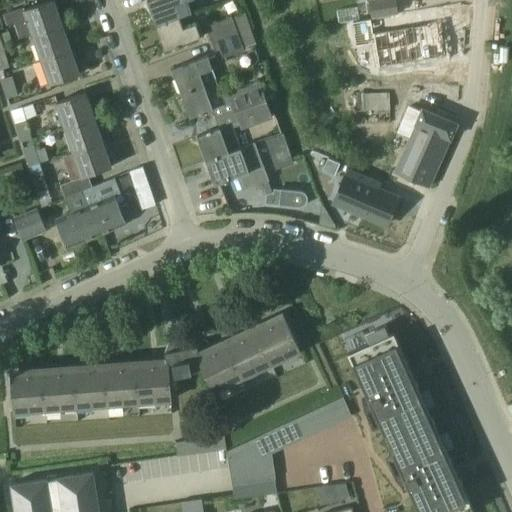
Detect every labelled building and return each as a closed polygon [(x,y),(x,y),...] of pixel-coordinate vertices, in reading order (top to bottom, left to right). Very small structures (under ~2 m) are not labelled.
[(33,34),(63,24),(54,0),(51,0),(24,9),(24,7),(4,14),(8,25),(28,18),(33,34)] [(179,16),(179,17),(192,13),(186,0),(147,0),(156,24),(179,16)] [(395,0),(369,0),(372,18),(398,14),(395,0)] [(237,32),(250,27),(245,12),(206,26),(212,42),(237,32)] [(184,29),(179,17),(179,16),(156,24),(165,49),(200,36),(196,24),(184,29)] [(381,73),(449,62),(442,22),(375,33),(373,22),(355,25),(359,48),(376,46),(381,73)] [(33,34),(41,58),(71,48),(63,24),(33,34)] [(237,32),(212,42),(218,60),(244,50),(237,32)] [(0,69),(10,67),(2,45),(0,45),(0,69)] [(80,73),(71,48),(41,58),(50,83),(80,73)] [(181,92),(216,79),(207,55),(172,68),(181,92)] [(11,76),(1,80),(7,99),(18,95),(11,76)] [(216,79),(181,92),(190,116),(211,109),(215,117),(234,110),(265,98),(266,100),(277,96),(273,85),(262,88),(260,82),(228,94),(228,92),(222,94),(216,79)] [(65,127),(95,117),(86,92),(57,102),(65,127)] [(365,94),(357,95),(358,111),(366,111),(390,110),(389,94),(377,94),(365,94)] [(273,118),(266,100),(265,98),(234,110),(240,125),(242,130),(273,118)] [(420,111),(410,106),(405,119),(415,123),(415,124),(416,125),(396,173),(429,186),(449,138),(451,139),(457,123),(421,108),(420,111)] [(33,139),(22,107),(11,111),(21,143),(33,139)] [(65,127),(73,151),(103,141),(95,117),(65,127)] [(219,127),(197,135),(206,159),(241,146),(234,127),(232,123),(219,127)] [(283,131),(264,138),(275,167),(293,161),(283,131)] [(111,166),(103,141),(73,151),(82,176),(111,166)] [(266,194),(273,192),(269,180),(270,180),(265,165),(260,167),(252,145),(252,143),(241,147),(241,146),(206,159),(215,184),(226,181),(226,182),(229,181),(229,179),(238,176),(243,190),(263,183),(266,194)] [(23,148),(29,166),(40,163),(34,144),(23,148)] [(328,158),(323,169),(335,174),(340,163),(328,158)] [(40,163),(29,166),(37,193),(48,189),(40,163)] [(143,166),(129,171),(134,184),(147,180),(143,166)] [(347,170),(334,201),(387,224),(398,198),(379,190),(371,187),(374,181),(347,170)] [(114,178),(83,190),(100,234),(126,223),(115,197),(121,194),(114,178)] [(266,194),(266,203),(299,207),(301,207),(304,206),(306,204),(307,201),(308,198),(307,195),(305,193),(303,192),(300,191),(281,189),(280,193),(274,193),(273,192),(266,194)] [(85,240),(100,234),(83,190),(64,198),(71,214),(57,219),(66,242),(83,235),(85,240)] [(335,228),(336,225),(324,204),(322,204),(320,224),(335,228)] [(47,232),(38,209),(14,218),(23,241),(47,232)] [(301,351),(285,317),(199,356),(197,345),(166,352),(167,362),(13,375),(14,412),(172,400),(169,376),(204,368),(214,390),(301,351)] [(369,344),(348,353),(367,395),(374,410),(402,473),(409,489),(419,511),(470,511),(474,510),(458,475),(452,477),(449,469),(454,467),(447,451),(447,450),(441,453),(434,438),(440,435),(428,408),(422,410),(415,395),(421,393),(414,376),(408,379),(404,371),(410,368),(394,333),(390,334),(386,325),(365,334),(369,344)] [(270,449),(263,434),(256,438),(263,452),(270,449)] [(227,448),(225,435),(176,441),(177,456),(227,448)] [(263,452),(256,438),(249,441),(255,456),(263,452)] [(249,441),(241,444),(248,459),(255,456),(249,441)] [(248,459),(241,444),(234,448),(241,462),(248,459)] [(227,451),(229,468),(236,464),(241,462),(234,448),(227,451)] [(100,472),(110,471),(109,462),(99,463),(100,472)] [(266,481),(274,479),(272,463),(264,465),(266,481)] [(236,464),(229,468),(232,485),(240,484),(238,468),(236,464)] [(266,481),(264,465),(255,466),(257,482),(264,481),(266,481)] [(255,466),(247,467),(249,483),(257,482),(255,466)] [(238,468),(240,484),(249,483),(247,467),(238,468)] [(98,511),(93,472),(11,484),(15,511),(98,511)] [(264,481),(266,493),(276,491),(274,479),(266,481),(264,481)] [(331,484),(335,500),(350,496),(346,482),(331,484)]
